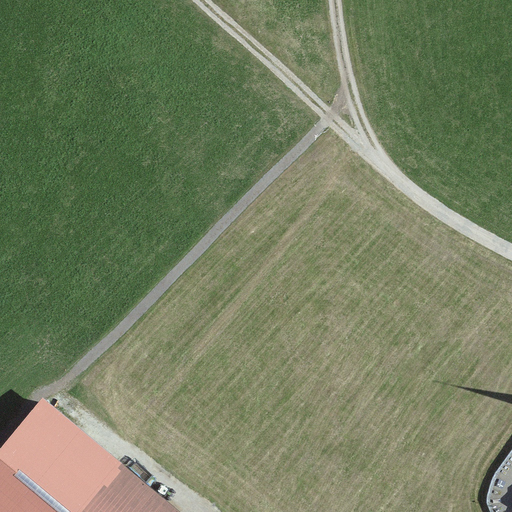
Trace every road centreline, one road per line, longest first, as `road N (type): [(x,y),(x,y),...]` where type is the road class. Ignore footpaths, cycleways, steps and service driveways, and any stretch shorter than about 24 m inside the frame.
road 1 (track): [(203,0),(385,168)]
road 2 (track): [(335,0),(350,86),(385,168)]
road 3 (track): [(511,249),(385,168)]
